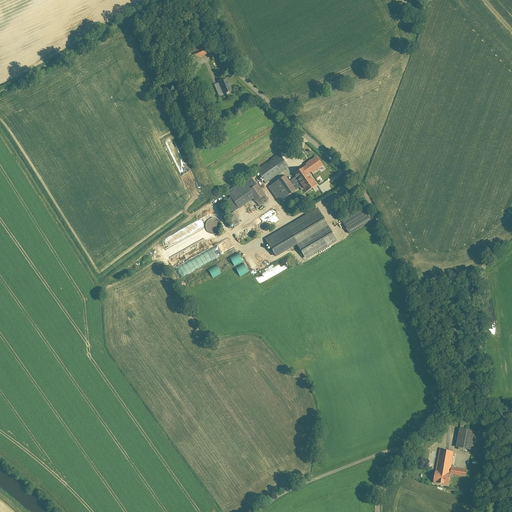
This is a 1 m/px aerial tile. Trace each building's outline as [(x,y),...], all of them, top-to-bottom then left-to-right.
[(187,53),(190,61),(206,56),(203,47),(187,53)] [(228,80),(214,85),(218,98),(233,92),(228,80)] [(256,172),(265,184),(289,168),(280,156),(256,172)] [(318,168),(322,165),(316,157),(306,164),(312,172),(314,171),(314,172),(319,169),(318,168)] [(307,192),(314,186),(319,183),(312,174),(310,176),(304,168),(294,175),(296,178),(289,183),(284,176),(268,188),(279,202),(302,186),(307,192)] [(263,199),(255,186),(250,178),(227,192),(230,198),(227,200),(234,211),(253,199),(256,203),(263,199)] [(348,233),(371,221),(363,206),(340,218),(348,233)] [(317,209),(286,227),(305,260),(336,242),(317,209)] [(228,230),(239,225),(233,213),(222,219),(228,230)] [(207,222),(205,227),(206,232),(208,234),(212,236),(217,235),(220,233),(222,228),(220,223),(217,220),(213,219),(207,222)] [(229,257),(233,266),(242,261),(237,252),(229,257)] [(174,268),(178,278),(192,272),(188,262),(174,268)] [(243,262),(234,267),(239,277),(248,272),(243,262)] [(207,269),(212,278),(221,273),(216,264),(207,269)] [(265,280),(277,273),(275,271),(273,268),(260,275),(262,278),(263,277),(265,280)] [(459,429),(455,448),(480,452),(483,433),(459,429)] [(468,471),(452,468),(455,453),(439,450),(432,483),(448,487),(450,475),(466,478),(468,471)]
